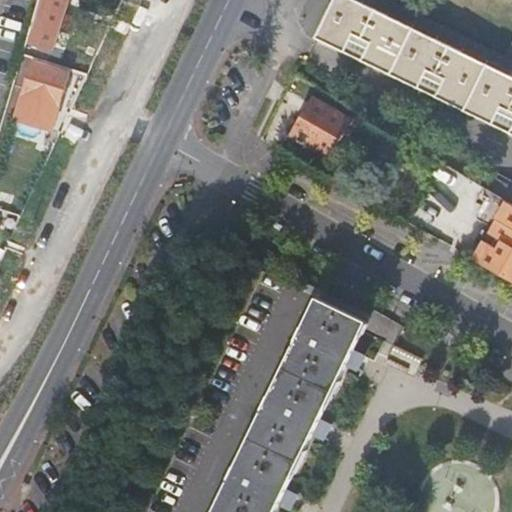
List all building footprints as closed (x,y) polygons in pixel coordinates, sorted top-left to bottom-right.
[(56,51),(72,0),(49,0),(35,44),(56,51)] [(511,134),(511,75),(359,0),(335,0),(317,38),(511,134)] [(35,62),(24,101),(30,102),(29,104),(42,108),(44,102),(62,107),(72,74),(35,62)] [(332,159),(355,120),(319,99),(297,138),(332,159)] [(475,260),(511,280),(511,204),(508,202),(475,260)] [(278,511),(370,323),(321,299),(218,511),(278,511)]
